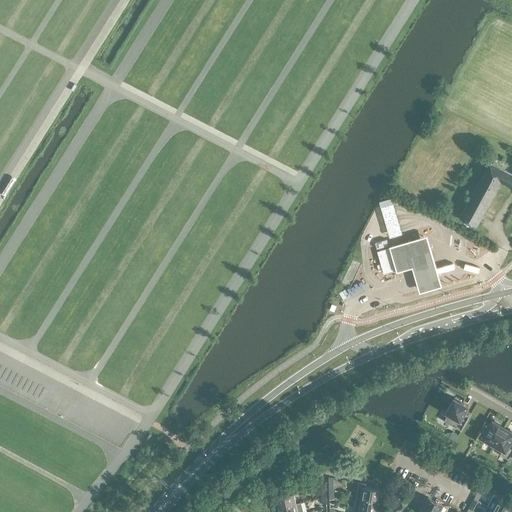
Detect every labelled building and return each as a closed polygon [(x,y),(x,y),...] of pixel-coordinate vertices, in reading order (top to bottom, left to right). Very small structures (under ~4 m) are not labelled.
[(504,156),(508,148),(495,141),(491,149),(504,156)] [(465,206),(458,218),(477,228),(483,217),(492,223),(507,196),(508,197),(511,190),(511,171),(504,167),(505,164),(495,158),(493,161),(492,161),(491,164),(489,163),(465,206)] [(394,203),(392,197),(380,201),(381,206),(394,203)] [(427,236),(394,245),(401,269),(412,265),(420,291),(441,284),(427,236)] [(401,269),(394,245),(378,250),(385,273),(401,269)] [(460,432),(468,418),(464,416),(466,410),(451,401),(442,416),(445,418),(444,422),(460,432)] [(485,420),(474,439),(483,444),(485,439),(494,445),(504,427),(499,424),(499,423),(494,420),(494,421),(492,420),(491,423),(485,420)] [(504,427),(494,445),(503,449),(500,454),(508,459),(511,454),(511,452),(511,430),(510,429),(509,430),(504,427)] [(356,496),(378,500),(380,489),(366,486),(366,483),(359,482),(356,496)] [(479,488),(474,498),(478,500),(483,490),(479,488)] [(277,497),(280,508),(297,504),(296,503),(294,493),(277,497)] [(487,506),(498,511),(509,511),(511,508),(511,506),(499,499),(501,496),(494,493),(487,506)] [(378,500),(356,496),(354,507),(376,511),(378,500)] [(423,507),(432,511),(439,511),(443,505),(428,497),(423,507)] [(280,511),(303,511),(301,502),(296,503),(297,504),(280,508),(280,511)]
